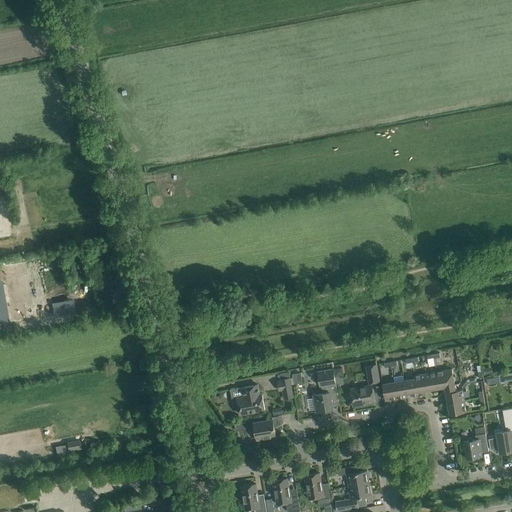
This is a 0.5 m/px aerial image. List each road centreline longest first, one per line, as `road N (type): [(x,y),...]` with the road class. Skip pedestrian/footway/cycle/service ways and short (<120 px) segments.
road 1 (unclassified): [(205,476),(58,0)]
road 2 (residential): [(444,482),(427,407),(303,427),(304,459)]
road 3 (residential): [(304,459),(377,448),(391,491)]
